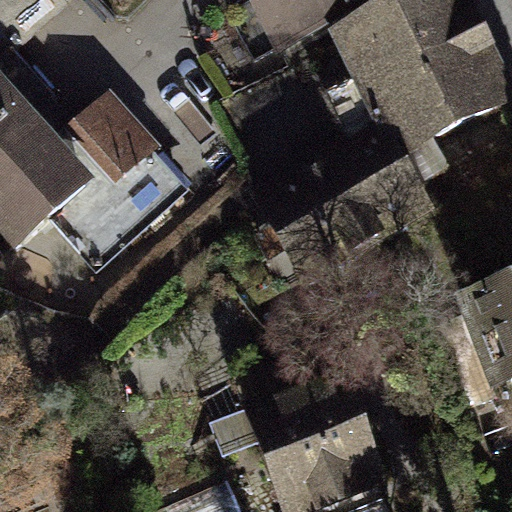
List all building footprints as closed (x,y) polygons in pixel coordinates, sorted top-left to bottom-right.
[(422,0),(238,0),(281,77),(422,0)] [(410,193),(511,147),(511,109),(460,0),(456,0),(345,59),(410,193)] [(100,206),(0,94),(0,248),(23,274),(100,206)] [(380,141),(254,204),(293,282),(419,219),(380,141)] [(511,282),(473,295),(506,395),(511,392),(511,282)] [(356,391),(255,423),(283,511),(383,511),(393,509),(356,391)]
